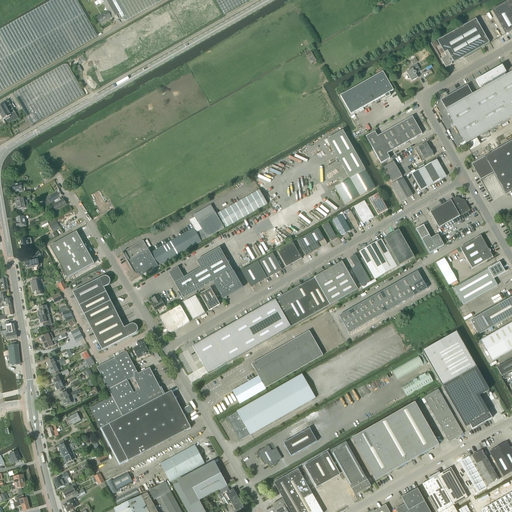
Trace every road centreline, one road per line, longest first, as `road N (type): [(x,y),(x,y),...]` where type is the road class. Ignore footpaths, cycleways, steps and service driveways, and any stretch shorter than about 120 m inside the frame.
road 1 (unclassified): [(166,349),(466,179)]
road 2 (tertiary): [(0,156),(270,0)]
road 3 (unclassified): [(419,265),(334,313),(347,337),(433,289)]
road 4 (unclassified): [(466,179),(420,97),(511,45)]
road 5 (tertiary): [(30,386),(0,196)]
road 6 (unclassified): [(154,329),(96,355),(65,293),(115,266)]
road 7 (unclassified): [(261,510),(166,349)]
road 8 (unclassified): [(349,511),(511,420)]
road 9 (unknown): [(245,482),(321,443),(378,401)]
road 10 (unknown): [(106,253),(243,188)]
